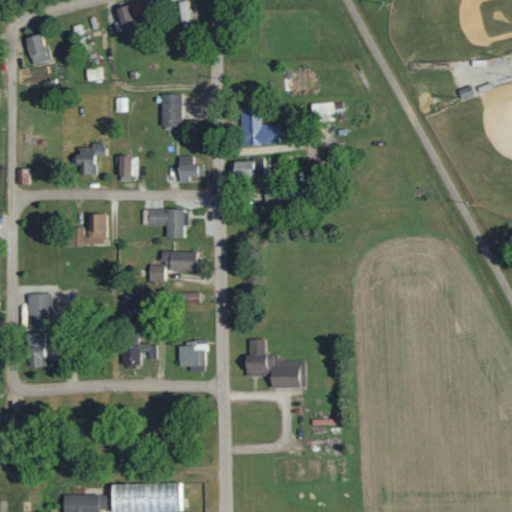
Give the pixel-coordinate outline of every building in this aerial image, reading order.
[(185,0),(177,2),(183,31),(193,29),(187,0),(185,0)] [(137,28),(130,4),(116,9),(123,32),(137,28)] [(43,34),(25,37),(31,64),(48,60),(43,34)] [(100,67),(85,67),(86,81),(101,80),(100,67)] [(161,94),(161,127),(182,126),(181,94),(161,94)] [(115,112),(126,112),(126,97),(115,97),(115,112)] [(333,102),(311,103),(312,121),(334,120),(333,102)] [(278,136),(277,123),(259,124),(258,106),(240,107),(242,146),(253,146),(252,138),(278,136)] [(78,147),(78,175),(95,175),(95,156),(104,155),(104,142),(91,143),(91,147),(78,147)] [(136,156),(119,155),(118,180),(136,181),(136,156)] [(192,155),(178,155),(179,177),(202,177),(201,164),(192,165),(192,155)] [(263,160),(232,159),(231,178),(263,178),(263,160)] [(16,168),(16,184),(28,184),(28,168),(16,168)] [(186,209),(149,209),(148,225),(166,226),(166,237),(186,237),(186,209)] [(86,214),(86,227),(71,227),(71,244),(106,243),(105,214),(86,214)] [(196,251),(161,250),(161,260),(170,260),(170,270),(195,271),(196,251)] [(148,281),(163,281),(164,264),(149,264),(148,281)] [(198,304),(199,293),(180,292),(179,303),(198,304)] [(27,330),(51,329),(50,293),(27,294),(27,330)] [(140,295),(123,295),(124,320),(140,320),(140,295)] [(44,333),(28,333),(29,367),(45,366),(44,333)] [(305,387),(304,360),(277,360),(277,354),(264,354),(264,339),(247,339),(248,376),(271,376),(272,388),(305,387)] [(202,365),(202,352),(206,351),(206,341),(178,342),(179,366),(202,365)] [(156,343),(122,344),(123,366),(140,365),(140,352),(148,351),(148,359),(156,359),(156,343)] [(159,511),(180,511),(180,483),(112,484),(112,511),(159,511)] [(110,493),(63,495),(63,511),(98,511),(99,509),(110,508),(110,493)]
